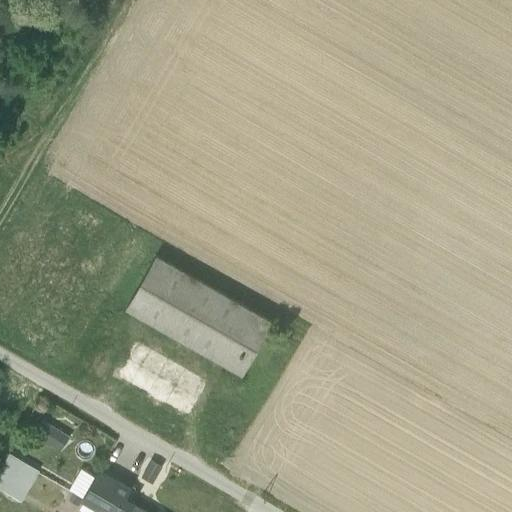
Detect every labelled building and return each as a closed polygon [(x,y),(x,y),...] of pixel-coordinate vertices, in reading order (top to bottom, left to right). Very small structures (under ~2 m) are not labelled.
[(273,309),(157,243),(128,295),(243,361),(273,309)] [(65,419),(53,412),(45,424),(57,432),(65,419)] [(70,423),(65,419),(57,432),(62,435),(70,423)] [(41,457),(24,447),(7,477),(24,487),(41,457)] [(132,475),(101,457),(85,485),(103,495),(93,511),(110,511),(126,485),(127,485),(132,475)] [(127,485),(126,485),(110,511),(154,511),(159,505),(159,504),(127,485)] [(56,503),(51,511),(65,511),(68,508),(56,503)]
